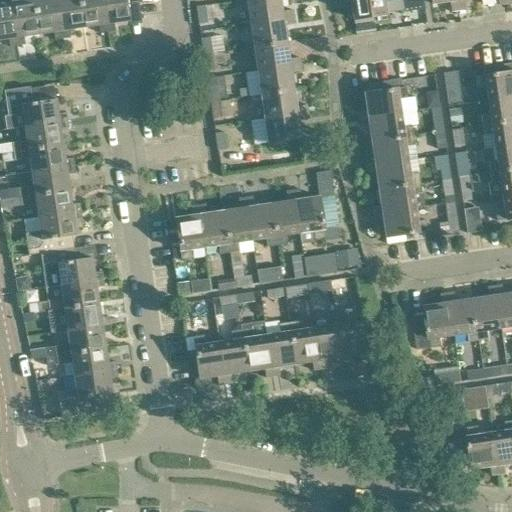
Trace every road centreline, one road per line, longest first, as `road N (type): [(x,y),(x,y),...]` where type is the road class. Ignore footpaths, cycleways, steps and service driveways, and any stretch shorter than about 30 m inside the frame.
road 1 (residential): [(164,442),(117,108),(129,82),(164,46),(172,0)]
road 2 (residential): [(456,503),(164,442)]
road 3 (residential): [(349,56),(511,35)]
road 4 (tertiary): [(25,469),(0,335)]
road 5 (residential): [(377,277),(511,257)]
